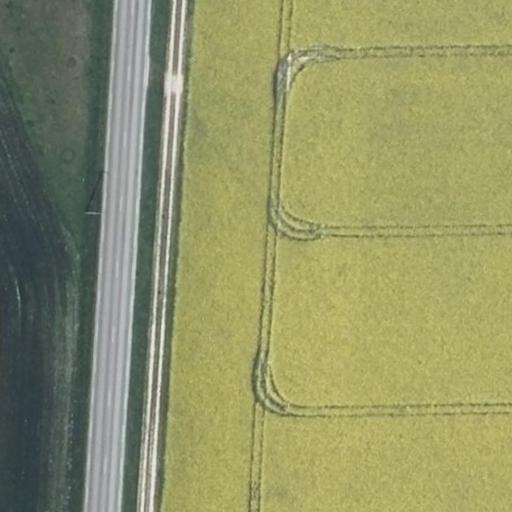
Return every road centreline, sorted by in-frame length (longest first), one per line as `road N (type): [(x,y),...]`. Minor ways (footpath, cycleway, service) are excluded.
road 1 (track): [(150,511),(182,0)]
road 2 (primary): [(98,511),(128,0)]
